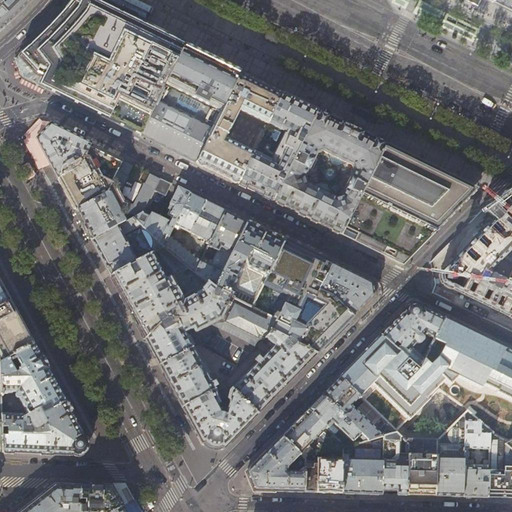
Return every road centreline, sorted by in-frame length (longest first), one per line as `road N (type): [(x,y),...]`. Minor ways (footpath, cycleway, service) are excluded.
road 1 (residential): [(405,284),(53,108),(0,120)]
road 2 (secondary): [(0,179),(160,475)]
road 3 (residential): [(189,511),(405,284)]
road 4 (unclassified): [(210,511),(242,504),(473,511)]
road 5 (primary): [(292,0),(511,108)]
road 6 (residential): [(405,284),(511,174)]
